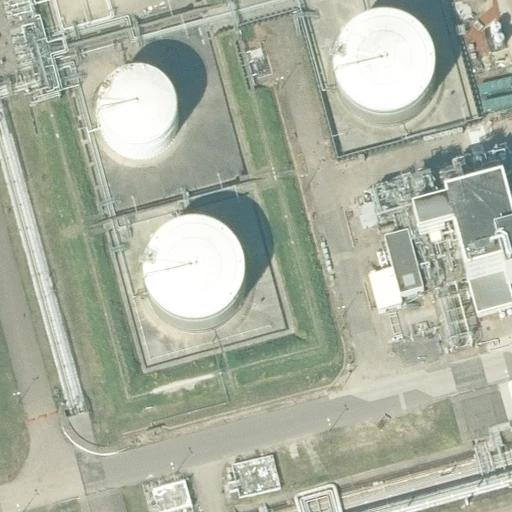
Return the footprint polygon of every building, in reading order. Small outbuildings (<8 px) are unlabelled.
[(345,98),(354,110),(366,118),(380,122),(395,122),(409,118),(421,111),(431,100),(437,87),(439,72),(437,59),(431,47),(423,36),(413,29),(400,24),(387,22),(374,24),(360,31),(349,41),(341,54),(338,69),(339,84),(345,98)] [(102,134),(108,145),(118,154),(130,159),(143,160),(155,157),(166,149),(174,139),(178,127),(178,116),(175,105),(169,96),(161,88),(151,84),(140,82),(129,84),(117,89),(108,98),(102,109),(100,121),(102,134)] [(439,188),(403,189),(403,213),(440,213),(439,188)] [(358,195),(363,217),(378,214),(373,192),(358,195)] [(511,288),(511,222),(504,192),(447,207),(449,215),(415,225),(422,248),(457,239),(478,318),(511,309),(511,297),(510,289),(511,288)] [(147,282),(150,295),(157,308),(167,318),(181,325),(195,327),(210,325),(223,319),(235,309),(242,296),(246,282),(245,268),(240,254),(231,243),(220,234),(206,229),(193,228),(180,231),(168,237),(159,245),(151,256),(147,269),(147,282)] [(378,316),(403,309),(401,304),(424,297),(409,240),(386,247),(393,274),(369,281),(378,316)]
